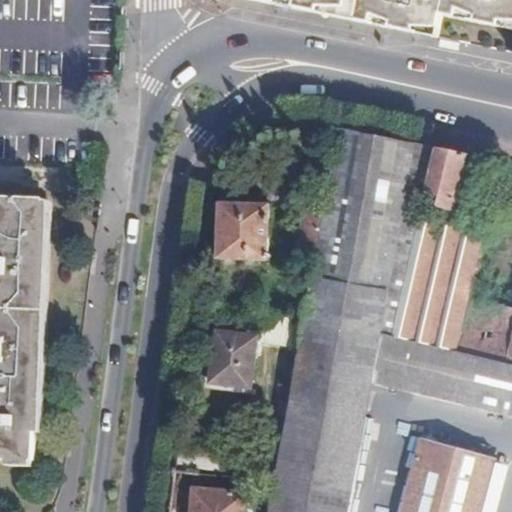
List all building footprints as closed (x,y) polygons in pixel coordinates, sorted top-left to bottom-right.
[(511,0),(253,0),(441,38),(445,21),(511,33),(511,0)] [(439,150),(342,130),(331,195),(318,268),(316,279),(390,297),(382,335),(460,354),(472,302),(487,236),(424,220),(439,150)] [(469,157),(439,150),(424,220),(487,236),(490,226),(459,219),(433,214),(436,197),(442,199),(441,209),(458,212),(469,157)] [(318,268),(331,195),(301,191),(298,207),(306,208),(296,265),(318,268)] [(219,199),(216,263),(263,265),(265,202),(219,199)] [(0,202),(0,463),(43,465),(50,204),(0,202)] [(316,279),(309,317),(279,480),(272,511),(351,511),(377,385),(478,406),(489,362),(460,354),(382,335),(390,297),(316,279)] [(511,312),(511,313),(472,302),(460,354),(489,362),(511,366),(511,312)] [(210,331),(206,389),(256,393),(260,334),(210,331)] [(511,366),(489,362),(478,406),(511,417),(511,366)] [(402,511),(492,511),(505,468),(422,443),(402,511)] [(193,486),(189,511),(237,511),(240,493),(193,486)]
